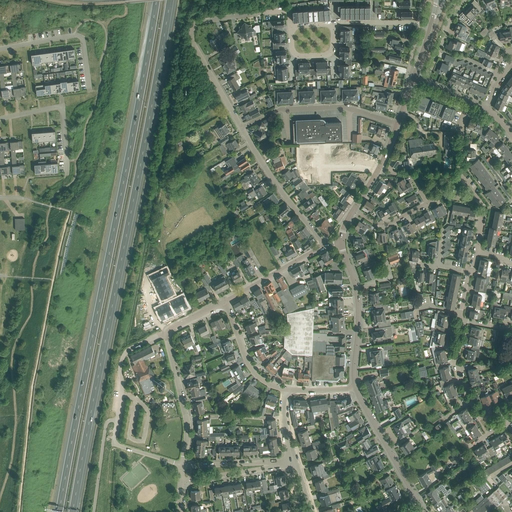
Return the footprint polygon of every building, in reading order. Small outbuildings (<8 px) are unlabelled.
[(495,3),(494,0),(485,0),(486,0),(482,2),(486,9),(485,10),(486,11),(490,10),(497,6),(495,3)] [(484,11),(474,1),(471,3),(473,5),(468,9),(475,15),(478,12),(481,14),(484,11)] [(475,15),(468,9),(464,13),(463,12),(459,15),(469,25),(473,22),(471,19),(475,15)] [(271,21),(272,30),(278,30),(278,27),(284,26),(284,20),(271,21)] [(466,27),(458,23),(454,31),(461,34),(459,38),(465,41),(469,34),(464,31),(466,27)] [(251,24),(247,25),(246,25),(246,26),(244,27),(244,25),(239,26),(240,30),(237,32),(240,34),(241,38),(244,37),(247,40),(249,37),(253,36),(252,33),(254,30),(255,30),(256,32),(260,32),(259,25),(254,25),(255,26),(254,26),(252,29),(251,28),(251,24)] [(340,29),(340,35),(352,36),(352,35),(353,27),(347,26),(346,30),(340,29)] [(485,36),(489,30),(486,27),(479,34),(484,37),(485,36)] [(506,42),(505,32),(499,33),(495,33),(493,30),(491,28),(489,30),(496,39),(498,37),(497,36),(500,36),(501,42),(503,41),(503,42),(506,42)] [(215,39),(210,42),(215,49),(220,46),(218,42),(230,35),(227,30),(215,38),(215,39)] [(278,33),(278,30),(272,30),(272,33),(274,33),(275,39),(285,38),(284,32),(278,33)] [(489,30),(487,33),(493,40),(496,39),(489,30)] [(352,35),(352,36),(340,35),(340,36),(339,36),(339,39),(340,39),(340,41),(346,41),(346,44),(352,44),(352,41),(353,41),(353,35),(352,35)] [(285,44),(285,38),(275,39),(272,39),(273,48),(279,47),(279,44),(285,44)] [(399,43),(400,40),(390,38),(389,44),(394,45),(394,48),(403,50),(404,44),(399,43)] [(447,44),(445,47),(453,51),(454,48),(458,50),(459,49),(462,51),(465,44),(462,42),(454,39),(453,42),(450,41),(448,45),(447,44)] [(492,41),(489,48),(498,52),(500,49),(499,49),(500,47),(494,44),(495,43),(492,41)] [(352,53),(352,44),(346,44),(346,47),(339,47),(339,53),(352,53)] [(279,51),(279,47),(273,48),(273,51),(276,51),(276,56),(286,56),(286,50),(279,51)] [(497,56),(498,52),(489,48),(486,53),(495,57),(496,55),(497,56)] [(42,62),(40,53),(31,55),(33,65),(42,63),(42,62)] [(351,62),(352,53),(339,53),(339,54),(338,54),(338,57),(339,57),(339,58),(345,58),(345,62),(351,62)] [(400,63),(401,57),(388,54),(388,55),(389,55),(388,60),(400,63)] [(228,55),(219,60),(227,74),(236,69),(228,55)] [(452,63),(453,65),(455,66),(457,62),(456,59),(446,55),(444,60),(446,61),(445,64),(442,63),(441,65),(439,65),(436,72),(441,74),(443,71),(446,72),(447,69),(449,70),(452,63)] [(286,61),(286,56),(276,56),(274,56),(274,65),(280,65),(280,62),(286,61)] [(492,62),(484,58),(482,64),(491,68),(492,65),(492,64),(492,62)] [(313,75),(313,69),(310,69),(309,62),(304,63),(304,74),(305,74),(310,74),(310,75),(313,75)] [(322,74),(321,62),(316,62),(316,69),(313,69),(313,75),(322,74)] [(327,62),(321,62),(322,74),(331,74),(331,68),(327,68),(327,62)] [(351,71),(351,62),(345,62),(345,65),(339,65),(339,66),(338,66),(338,69),(339,69),(339,70),(351,71)] [(23,72),(22,63),(10,65),(11,72),(12,80),(17,80),(16,73),(23,72)] [(304,74),(304,63),(298,63),(298,69),(295,69),(296,75),(299,75),(305,74),(304,74)] [(11,72),(10,65),(0,65),(0,79),(0,82),(5,81),(4,73),(11,72)] [(280,68),(280,65),(274,65),(275,75),(277,74),(287,73),(287,72),(288,72),(288,69),(287,69),(287,68),(280,68)] [(386,73),(385,75),(389,76),(397,77),(398,70),(390,69),(389,71),(388,71),(386,72),(385,73),(386,73)] [(459,71),(456,69),(455,73),(453,72),(449,80),(452,81),(452,83),(454,84),(459,71)] [(351,80),(351,71),(339,70),(338,76),(345,76),(345,80),(351,80)] [(459,84),(463,76),(460,75),(461,72),(459,71),(454,84),(456,85),(457,83),(459,84)] [(237,72),(230,76),(231,79),(228,81),(233,90),(240,87),(236,80),(240,78),(237,72)] [(288,79),(287,73),(277,74),(277,80),(275,80),(276,83),(282,83),(281,79),(288,79)] [(381,74),(381,77),(384,77),(384,78),(385,78),(384,86),(388,87),(393,88),(394,85),(395,85),(397,77),(389,76),(385,75),(381,74)] [(470,88),(472,82),(473,81),(470,80),(472,77),(469,75),(468,78),(464,88),(466,89),(467,87),(469,88),(470,88)] [(464,88),(468,78),(463,76),(459,84),(462,85),(461,87),(464,88)] [(27,94),(26,87),(18,88),(17,80),(12,80),(13,88),(14,96),(27,94)] [(14,96),(13,88),(6,89),(5,81),(0,82),(1,90),(2,98),(14,96)] [(473,94),(477,84),(472,82),(470,88),(469,88),(468,90),(471,91),(471,93),(473,94)] [(511,95),(511,88),(505,83),(503,85),(505,86),(503,88),(504,89),(502,93),(508,95),(509,93),(510,93),(511,95)] [(37,95),(46,94),(45,84),(35,86),(37,95)] [(479,94),(482,86),(477,84),(473,94),(475,95),(476,93),(479,94)] [(361,94),(362,86),(354,87),(354,89),(350,89),(350,100),(355,100),(355,99),(358,99),(357,94),(361,94)] [(483,98),(487,88),(482,86),(479,94),(481,95),(481,97),(483,98)] [(339,95),(339,87),(332,88),(332,90),(328,90),(329,101),(333,101),(333,100),(336,100),(336,95),(339,95)] [(350,100),(350,89),(346,90),(346,87),(339,87),(339,95),(343,94),(343,100),(346,100),(346,101),(350,100)] [(318,95),(317,88),(310,89),(310,91),(307,91),(307,102),(311,102),(311,101),(314,101),(314,96),(318,95)] [(329,101),(328,90),(324,90),(324,88),(317,88),(318,95),(321,95),(322,101),(325,101),(329,101)] [(296,96),(296,89),(289,89),(289,92),(285,92),(285,103),(290,103),(290,102),(293,102),(292,96),(296,96)] [(307,102),(307,91),(303,91),(303,89),(296,89),(296,96),(300,96),(300,102),(303,101),(303,102),(307,102)] [(247,90),(235,96),(238,102),(249,97),(250,96),(250,95),(247,90)] [(285,103),(285,92),(281,92),(281,90),(274,90),(274,97),(278,97),(278,102),(281,102),(281,103),(285,103)] [(497,94),(497,96),(506,100),(509,101),(511,96),(508,95),(502,93),(500,92),(499,95),(497,94)] [(391,104),(392,98),(377,95),(378,96),(376,104),(377,104),(376,109),(386,111),(388,103),(391,104)] [(422,96),(416,109),(424,112),(424,111),(429,99),(422,96)] [(504,105),(506,100),(497,96),(496,99),(497,99),(496,102),(504,105)] [(255,105),(252,99),(247,102),(247,103),(240,106),(244,112),(249,110),(251,112),(249,113),(252,117),(260,113),(257,108),(256,109),(254,105),(255,105)] [(429,99),(424,111),(431,114),(432,113),(431,113),(436,102),(429,99)] [(436,102),(431,113),(432,113),(438,116),(443,105),(436,102)] [(502,111),(504,105),(496,102),(495,105),(493,104),(492,107),(502,111)] [(438,116),(437,117),(444,120),(445,119),(449,107),(443,105),(438,116)] [(449,107),(445,119),(451,121),(456,110),(449,107)] [(341,122),(325,123),(325,124),(321,124),(320,119),(297,120),(297,123),(293,123),(294,143),(322,142),(322,141),(319,141),(319,140),(326,140),(326,141),(342,141),(341,122)] [(473,130),(476,122),(470,119),(468,124),(467,124),(465,129),(467,129),(468,128),(473,130)] [(264,127),(262,122),(256,124),(259,129),(260,131),(258,132),(257,132),(255,133),(256,137),(257,137),(259,142),(267,138),(263,130),(262,128),(264,127)] [(481,135),(484,129),(481,127),(482,124),(476,122),(473,130),(479,132),(479,133),(481,135)] [(219,126),(213,130),(219,138),(220,137),(221,140),(219,141),(221,145),(230,139),(227,136),(225,137),(224,135),(230,131),(225,124),(220,127),(219,126)] [(384,137),(386,129),(379,126),(372,124),(371,127),(374,127),(372,133),(377,134),(376,135),(384,137)] [(489,139),(494,132),(489,128),(487,131),(484,129),(481,135),(479,137),(483,140),(486,137),(489,139)] [(499,137),(494,132),(489,139),(491,142),(489,144),(489,145),(492,148),(493,148),(500,141),(497,139),(499,137)] [(361,134),(358,134),(353,134),(353,142),(361,142),(361,134)] [(423,138),(419,139),(420,148),(423,147),(424,155),(425,155),(435,153),(434,143),(424,145),(423,138)] [(239,146),(235,139),(226,144),(230,151),(239,146)] [(420,148),(419,139),(409,141),(411,157),(425,155),(424,155),(423,147),(420,148)] [(23,148),(23,141),(10,142),(11,150),(11,157),(16,157),(15,149),(23,148)] [(498,154),(508,146),(506,144),(505,145),(503,143),(502,144),(500,141),(493,148),(495,150),(498,154)] [(11,150),(10,142),(0,142),(0,158),(4,158),(3,151),(11,150)] [(365,143),(363,148),(377,153),(380,147),(373,144),(370,142),(370,143),(367,143),(367,144),(365,143)] [(222,144),(219,146),(224,155),(227,153),(222,144)] [(477,144),(470,144),(470,150),(467,150),(467,160),(473,160),(476,159),(476,150),(477,150),(477,144)] [(503,156),(510,151),(508,149),(509,148),(508,146),(498,154),(497,154),(499,157),(502,155),(503,156)] [(278,149),(270,153),(274,160),(273,161),(274,164),(273,164),(277,171),(285,168),(284,166),(286,165),(284,156),(279,158),(278,156),(281,154),(278,149)] [(341,162),(341,152),(337,152),(337,149),(332,149),(332,160),(336,160),(336,162),(341,162)] [(346,152),(341,152),(341,162),(347,162),(347,160),(351,160),(351,149),(346,149),(346,152)] [(507,161),(511,156),(511,153),(511,154),(510,151),(503,156),(507,161)] [(371,165),(373,159),(363,155),(361,161),(371,165)] [(502,181),(488,162),(483,155),(482,156),(501,182),(502,181)] [(240,167),(248,162),(245,158),(237,163),(235,159),(236,158),(234,156),(226,161),(227,163),(229,162),(229,163),(231,166),(231,167),(224,171),(226,175),(240,167)] [(25,172),(24,165),(17,165),(16,157),(11,157),(12,166),(13,173),(25,172)] [(13,173),(12,166),(5,166),(4,158),(0,158),(0,164),(0,167),(1,174),(13,173)] [(394,158),(390,164),(395,168),(400,162),(394,158)] [(488,191),(486,193),(496,206),(505,200),(495,186),(496,186),(496,187),(499,184),(497,181),(495,182),(478,159),(469,166),(488,191)] [(220,179),(219,179),(219,180),(221,182),(225,179),(234,173),(235,174),(242,170),(242,171),(245,169),(250,166),(248,162),(240,167),(226,175),(223,177),(220,179)] [(288,170),(283,174),(287,180),(292,176),(294,178),(296,177),(293,171),(290,172),(288,170)] [(243,179),(240,181),(242,184),(245,182),(256,175),(253,171),(247,175),(244,177),(245,178),(243,179)] [(347,177),(343,183),(344,183),(346,184),(350,186),(349,187),(351,187),(353,189),(359,180),(356,178),(358,176),(352,172),(349,177),(347,177)] [(245,182),(242,184),(244,187),(246,185),(247,186),(249,184),(249,183),(251,181),(253,185),(257,182),(259,181),(256,175),(245,182)] [(294,178),(292,180),(294,182),(293,183),(297,187),(299,186),(302,190),(302,189),(303,190),(300,192),(304,197),(305,198),(305,197),(309,195),(306,191),(309,188),(308,186),(307,186),(301,177),(299,179),(297,176),(296,177),(294,178)] [(398,185),(396,186),(400,194),(405,192),(406,193),(409,191),(413,188),(411,184),(410,184),(409,183),(410,182),(409,182),(407,183),(404,178),(396,183),(398,185)] [(384,193),(389,186),(393,189),(395,186),(393,184),(394,183),(390,181),(389,182),(387,185),(379,180),(373,191),(379,195),(382,191),(384,193)] [(510,196),(501,185),(500,186),(508,197),(509,197),(510,196)] [(267,193),(263,186),(254,191),(253,188),(247,192),(248,195),(250,194),(252,198),(256,195),(258,198),(267,193)] [(351,194),(347,191),(344,189),(341,193),(344,195),(345,196),(348,198),(351,194)] [(309,195),(305,197),(307,200),(314,194),(313,192),(309,195)] [(272,204),(278,200),(273,193),(264,200),(264,201),(263,202),(265,205),(267,204),(267,205),(268,206),(272,203),(272,204)] [(411,193),(404,196),(399,200),(400,203),(407,199),(410,205),(414,203),(413,202),(418,200),(414,194),(413,195),(411,193)] [(328,205),(323,198),(321,195),(318,197),(320,200),(325,207),(328,205)] [(346,212),(351,205),(345,201),(348,198),(345,196),(341,202),(343,203),(340,207),(346,212)] [(370,202),(367,200),(363,206),(370,210),(374,205),(375,206),(377,203),(379,204),(380,202),(372,196),(371,199),(372,200),(370,202)] [(311,198),(303,204),(308,210),(316,204),(311,198)] [(391,205),(386,208),(390,216),(391,216),(391,215),(392,214),(393,215),(396,213),(395,210),(398,209),(394,201),(390,204),(391,205)] [(278,205),(273,208),(276,213),(277,212),(281,217),(282,216),(282,217),(285,215),(284,214),(290,209),(286,203),(280,208),(278,205)] [(333,215),(339,220),(345,212),(335,204),(332,207),(336,210),(333,215)] [(439,206),(432,209),(435,214),(434,214),(436,218),(442,214),(443,216),(447,214),(445,212),(446,211),(443,205),(439,207),(439,206)] [(390,216),(386,208),(380,211),(379,209),(375,212),(379,219),(382,217),(383,220),(387,218),(386,217),(388,216),(389,217),(390,216)] [(315,211),(311,215),(316,221),(320,217),(317,214),(320,212),(318,209),(315,212),(315,211)] [(422,215),(421,215),(425,223),(427,225),(432,222),(436,220),(432,213),(429,214),(428,212),(424,214),(425,215),(423,216),(422,215)] [(425,223),(421,215),(420,216),(420,217),(419,218),(418,217),(415,219),(416,222),(413,223),(417,230),(421,228),(420,226),(425,223)] [(25,230),(24,218),(15,219),(15,230),(25,230)] [(325,220),(318,227),(327,236),(334,229),(325,220)] [(359,221),(355,228),(358,229),(356,232),(361,235),(362,233),(366,227),(368,228),(370,228),(372,226),(370,225),(363,220),(362,223),(359,221)] [(417,230),(413,223),(411,225),(409,222),(403,226),(405,230),(405,231),(407,234),(412,231),(413,233),(417,230)] [(500,230),(501,224),(493,222),(492,228),(498,229),(498,230),(500,230)] [(300,231),(297,233),(300,237),(303,240),(311,234),(305,226),(300,231)] [(295,236),(292,231),(291,228),(286,231),(288,234),(291,239),(295,236)] [(390,234),(388,234),(388,239),(391,238),(393,237),(394,237),(396,240),(402,237),(406,243),(408,242),(401,229),(398,230),(398,228),(391,232),(389,233),(390,234)] [(375,238),(377,238),(378,238),(378,242),(385,241),(385,242),(388,242),(388,234),(385,234),(385,232),(377,233),(375,233),(375,238)] [(363,235),(355,236),(355,239),(354,239),(354,247),(359,247),(359,246),(363,246),(363,240),(366,240),(366,236),(363,235)] [(275,250),(281,247),(276,239),(270,242),(275,250)] [(296,249),(301,246),(297,239),(292,242),(296,249)] [(438,252),(439,245),(439,241),(436,242),(435,242),(432,242),(430,243),(429,244),(428,244),(429,246),(428,255),(431,255),(431,256),(435,256),(435,251),(438,252)] [(305,252),(313,246),(310,242),(302,247),(305,252)] [(285,246),(282,248),(288,259),(297,254),(293,247),(287,250),(285,246)] [(364,249),(357,252),(357,255),(356,255),(359,263),(363,261),(365,264),(369,262),(371,261),(370,258),(367,259),(364,252),(365,252),(364,249)] [(323,259),(319,261),(322,267),(334,260),(331,254),(330,255),(329,254),(327,251),(326,250),(320,254),(323,259)] [(418,262),(419,251),(412,250),(411,261),(409,261),(411,268),(414,268),(415,268),(416,261),(418,262)] [(227,273),(217,254),(213,256),(223,275),(227,273)] [(400,260),(398,255),(389,259),(391,264),(400,260)] [(244,267),(249,275),(255,272),(250,263),(247,258),(243,261),(246,266),(244,267)] [(374,261),(364,265),(365,270),(363,270),(367,280),(376,276),(372,267),(376,265),(374,261)] [(299,265),(295,268),(299,274),(300,276),(304,274),(303,272),(304,271),(305,270),(302,264),(299,265)] [(479,265),(478,271),(482,272),(482,274),(490,276),(490,273),(490,272),(491,267),(490,267),(487,267),(479,265)] [(167,267),(150,276),(152,280),(152,281),(152,282),(169,273),(168,270),(164,271),(163,269),(166,268),(167,268),(167,267)] [(231,274),(236,283),(243,279),(237,268),(233,270),(235,273),(231,274)] [(291,270),(289,271),(293,277),(298,274),(299,274),(295,268),(291,270)] [(498,273),(497,280),(500,280),(500,281),(506,282),(506,281),(506,279),(508,274),(509,269),(502,268),(501,273),(498,273)] [(426,280),(426,274),(423,274),(423,272),(417,271),(416,280),(423,281),(423,280),(426,280)] [(426,272),(426,274),(426,280),(426,281),(432,282),(431,291),(435,292),(435,282),(436,275),(433,274),(433,273),(426,272)] [(169,273),(152,282),(153,282),(154,284),(155,287),(168,281),(167,278),(164,280),(162,277),(170,274),(169,273)] [(342,283),(342,273),(325,273),(325,274),(320,275),(312,277),(318,295),(326,292),(323,282),(325,282),(324,283),(342,283)] [(477,276),(476,282),(487,284),(488,285),(490,276),(482,274),(481,277),(477,276)] [(224,275),(218,279),(223,289),(230,286),(224,275)] [(289,289),(282,276),(276,279),(285,293),(279,296),(289,313),(298,307),(288,289),(289,289)] [(223,289),(218,279),(211,282),(217,293),(223,289)] [(313,279),(307,281),(308,285),(310,290),(315,288),(313,279)] [(168,281),(155,287),(156,288),(156,289),(158,293),(171,287),(169,284),(167,285),(165,283),(168,282),(168,281)] [(279,296),(271,282),(264,286),(269,294),(273,291),(276,297),(279,296)] [(486,293),(487,284),(476,282),(475,288),(479,289),(478,291),(483,292),(486,293)] [(303,283),(290,289),(295,299),(308,292),(310,291),(306,284),(304,285),(303,283)] [(171,287),(158,293),(159,294),(159,295),(161,300),(162,300),(162,299),(174,294),(172,290),(169,291),(168,289),(171,287)] [(195,294),(199,302),(203,300),(203,299),(210,295),(206,288),(195,294)] [(260,288),(254,291),(259,299),(256,301),(259,307),(262,305),(261,302),(266,299),(264,295),(264,294),(260,288)] [(332,289),(328,289),(328,291),(332,291),(332,295),(332,297),(339,297),(339,295),(343,295),(343,293),(344,293),(344,290),(343,290),(343,288),(332,289)] [(474,293),(472,299),(481,301),(484,301),(486,293),(483,292),(478,291),(478,294),(474,293)] [(382,292),(370,294),(371,303),(373,302),(374,306),(382,304),(382,301),(379,301),(378,295),(383,295),(382,292)] [(183,295),(176,298),(182,310),(183,310),(182,310),(182,309),(184,308),(184,309),(185,309),(189,307),(183,295)] [(254,298),(250,301),(247,296),(240,299),(243,306),(244,306),(246,308),(253,303),(256,309),(259,307),(256,301),(254,298)] [(170,301),(169,301),(175,312),(176,312),(176,313),(177,313),(178,312),(182,310),(176,298),(172,300),(174,303),(171,304),(170,301)] [(243,306),(240,299),(233,304),(236,310),(237,310),(239,313),(241,312),(239,309),(243,306)] [(472,299),(471,305),(476,306),(475,309),(480,310),(481,307),(480,306),(481,301),(472,299)] [(166,303),(163,304),(169,317),(173,315),(174,315),(174,314),(173,313),(175,312),(169,301),(169,302),(171,304),(168,305),(166,303)] [(454,309),(455,303),(447,302),(447,301),(444,301),(443,307),(446,307),(454,309)] [(493,301),(492,303),(491,310),(494,310),(493,316),(498,317),(500,308),(501,304),(498,304),(496,301),(493,301)] [(157,311),(156,311),(157,315),(159,314),(162,320),(166,318),(168,317),(169,317),(163,304),(162,304),(164,307),(161,309),(160,306),(156,308),(157,311)] [(372,310),(373,313),(374,317),(385,315),(384,311),(388,310),(387,304),(375,306),(376,310),(372,310)] [(335,309),(328,310),(328,314),(334,314),(334,312),(344,311),(343,305),(334,306),(335,309)] [(508,313),(510,307),(504,306),(504,308),(500,308),(498,317),(504,318),(505,312),(508,313)] [(313,332),(314,311),(314,308),(311,308),(289,313),(287,313),(288,331),(285,331),(285,337),(284,347),(287,349),(287,350),(289,352),(292,354),(298,355),(298,354),(299,354),(302,354),(305,354),(310,355),(312,355),(313,351),(313,332)] [(484,311),(482,310),(480,310),(475,309),(474,311),(470,311),(469,317),(480,319),(481,314),(483,313),(484,311)] [(438,310),(437,313),(440,313),(439,319),(448,321),(449,315),(444,314),(444,311),(438,310)] [(385,320),(385,315),(374,317),(375,324),(378,323),(379,327),(391,325),(390,319),(385,320)] [(215,321),(211,323),(214,330),(218,328),(225,325),(227,329),(230,327),(228,322),(224,323),(223,321),(224,321),(223,320),(222,317),(215,321)] [(433,318),(431,327),(434,327),(441,329),(441,326),(447,327),(448,321),(439,319),(436,319),(433,318)] [(257,325),(256,322),(256,323),(255,320),(251,321),(252,324),(246,326),(248,332),(256,330),(255,330),(258,329),(259,332),(266,330),(265,330),(266,325),(258,327),(257,325)] [(424,336),(422,321),(415,322),(418,337),(424,336)] [(211,336),(206,325),(196,330),(198,334),(201,333),(202,335),(205,334),(207,337),(211,336)] [(372,332),(373,335),(374,339),(378,339),(378,341),(383,340),(382,338),(386,337),(386,336),(392,335),(391,326),(375,328),(376,330),(377,332),(372,332)] [(431,327),(431,330),(433,331),(432,336),(435,337),(445,339),(446,333),(440,332),(441,329),(434,327),(431,327)] [(481,330),(480,329),(471,327),(471,329),(470,329),(469,334),(475,335),(474,338),(478,339),(481,339),(485,340),(485,336),(483,336),(483,333),(482,331),(481,330)] [(313,332),(313,351),(319,352),(319,351),(327,352),(326,354),(334,355),(334,350),(344,351),(345,336),(327,335),(327,333),(320,333),(313,332)] [(259,334),(250,337),(252,344),(255,343),(255,345),(259,344),(264,343),(264,342),(263,342),(263,341),(262,337),(261,337),(262,336),(261,336),(260,337),(259,334)] [(196,345),(191,335),(186,337),(182,339),(186,347),(190,345),(192,344),(195,351),(198,350),(196,345)] [(432,336),(430,347),(431,347),(437,347),(438,343),(444,344),(445,339),(435,337),(432,336)] [(468,339),(467,343),(473,344),(473,348),(479,349),(481,339),(478,339),(474,338),(469,337),(469,339),(468,339)] [(211,345),(208,346),(210,349),(219,345),(223,343),(222,340),(221,341),(218,342),(214,343),(211,345)] [(223,343),(219,345),(220,348),(222,348),(223,352),(224,351),(225,351),(233,348),(232,348),(232,347),(233,347),(232,343),(231,343),(230,341),(223,343)] [(264,352),(267,350),(265,346),(267,345),(266,343),(260,344),(261,347),(254,350),(257,355),(264,352)] [(133,365),(136,372),(138,371),(148,367),(144,359),(151,357),(150,356),(155,354),(151,346),(131,356),(135,364),(133,365)] [(437,347),(431,347),(432,349),(432,352),(435,352),(437,357),(446,355),(444,349),(438,351),(437,347)] [(479,349),(473,348),(471,348),(471,350),(466,350),(464,358),(475,360),(476,356),(478,357),(480,349),(479,349)] [(280,350),(273,355),(275,359),(281,353),(281,352),(282,352),(280,350)] [(372,365),(381,364),(381,359),(383,359),(383,355),(380,355),(379,350),(370,351),(372,365)] [(345,355),(341,355),(341,356),(336,356),(336,355),(319,354),(319,352),(313,351),(312,355),(312,361),(312,368),(312,381),(316,381),(316,379),(337,380),(339,378),(339,377),(343,377),(343,371),(344,371),(345,370),(345,368),(344,368),(344,367),(343,367),(343,365),(344,365),(345,355)] [(265,354),(264,352),(257,355),(259,360),(269,355),(268,353),(265,354)] [(237,360),(234,353),(230,355),(223,358),(224,361),(228,359),(230,364),(233,363),(233,362),(233,361),(237,360)] [(447,360),(446,355),(437,357),(434,358),(435,363),(436,366),(442,365),(442,362),(447,360)] [(269,371),(274,365),(272,363),(274,360),(272,359),(264,367),(269,371)] [(191,364),(185,366),(186,368),(184,369),(185,372),(184,372),(185,375),(186,377),(194,375),(191,364)] [(276,367),(274,365),(269,371),(273,374),(280,366),(278,364),(276,367)] [(468,370),(470,377),(478,374),(477,370),(484,369),(485,367),(484,364),(479,364),(473,365),(474,369),(468,370)] [(232,369),(230,371),(232,376),(235,375),(242,371),(239,365),(232,369)] [(443,368),(442,365),(436,366),(437,370),(440,369),(441,374),(450,372),(449,366),(443,368)] [(139,382),(154,375),(151,369),(149,366),(148,367),(138,371),(136,372),(137,375),(136,375),(137,376),(139,382)] [(289,367),(284,366),(281,378),(287,379),(289,367)] [(245,376),(244,374),(245,373),(243,370),(242,371),(235,375),(236,378),(237,381),(236,381),(237,383),(229,388),(228,389),(230,392),(234,390),(234,391),(239,386),(242,384),(239,380),(245,376)] [(451,378),(450,372),(441,374),(442,379),(440,380),(441,384),(447,382),(446,379),(451,378)] [(479,379),(478,374),(470,377),(470,379),(469,379),(470,383),(477,382),(479,387),(489,383),(489,380),(483,381),(482,378),(479,379)] [(139,382),(144,394),(145,394),(146,395),(152,394),(154,393),(156,392),(157,392),(157,393),(158,393),(159,393),(160,394),(161,394),(162,394),(163,394),(164,394),(165,393),(164,390),(165,389),(166,388),(166,387),(166,386),(165,385),(165,384),(164,383),(163,383),(163,382),(162,382),(161,382),(160,380),(159,380),(158,380),(156,380),(155,378),(155,377),(154,375),(139,382)] [(200,377),(193,379),(193,382),(187,383),(189,390),(190,389),(198,387),(199,387),(198,383),(201,382),(200,377)] [(370,396),(380,392),(380,393),(381,392),(376,378),(365,382),(370,396)] [(242,384),(239,386),(242,389),(240,391),(247,396),(249,394),(255,399),(260,392),(252,386),(254,384),(250,381),(247,385),(248,386),(248,387),(243,383),(242,384)] [(453,383),(448,385),(447,382),(441,384),(442,388),(444,386),(447,392),(455,389),(453,383)] [(511,394),(507,385),(504,386),(503,384),(498,386),(498,387),(501,393),(504,391),(506,396),(511,394)] [(242,389),(239,386),(234,391),(233,392),(236,395),(240,391),(242,389)] [(199,391),(198,387),(190,389),(192,395),(198,394),(199,397),(205,395),(206,395),(205,389),(199,391)] [(489,387),(486,389),(488,392),(489,394),(493,404),(496,403),(495,401),(498,400),(497,398),(500,396),(499,395),(501,394),(502,394),(501,393),(498,387),(496,389),(497,391),(492,393),(489,387)] [(458,394),(455,389),(447,392),(449,397),(446,398),(448,403),(454,400),(452,396),(458,394)] [(380,392),(370,396),(376,412),(389,407),(387,400),(383,401),(380,393),(380,392)] [(489,394),(488,392),(485,393),(486,396),(481,398),(483,404),(486,403),(487,405),(490,404),(490,405),(493,404),(489,394)] [(201,402),(201,401),(201,400),(206,399),(205,395),(199,397),(195,398),(196,401),(197,401),(197,403),(193,404),(193,408),(194,407),(196,415),(204,413),(202,402),(201,402)] [(274,402),(276,397),(268,395),(265,403),(274,406),(275,402),(274,402)] [(354,404),(351,397),(342,401),(330,401),(331,407),(331,413),(332,413),(338,412),(347,408),(347,407),(354,404)] [(331,407),(330,401),(329,401),(327,401),(326,398),(318,399),(320,408),(317,409),(317,411),(318,411),(328,410),(332,431),(335,430),(334,427),(335,427),(332,413),(331,413),(331,407)] [(317,409),(320,408),(318,399),(311,401),(311,405),(312,412),(310,412),(311,423),(308,424),(308,425),(315,424),(314,414),(318,413),(318,411),(317,411),(317,409)] [(338,416),(348,412),(347,408),(338,412),(332,413),(335,427),(340,426),(340,425),(339,425),(338,416)] [(397,418),(403,415),(399,408),(393,411),(397,418)] [(466,409),(458,413),(456,415),(459,420),(469,414),(466,409)] [(348,415),(346,417),(349,422),(352,421),(354,420),(361,416),(357,410),(349,414),(348,412),(347,412),(348,415)] [(472,419),(469,414),(459,420),(463,428),(469,424),(467,422),(472,419)] [(364,422),(361,416),(354,420),(352,421),(349,423),(352,429),(358,426),(357,425),(364,422)] [(401,421),(393,426),(400,438),(408,434),(411,432),(409,427),(411,426),(409,422),(412,420),(410,417),(403,420),(404,420),(401,422),(401,421)] [(469,424),(463,428),(464,428),(465,430),(467,429),(470,434),(478,429),(475,424),(470,427),(469,424)] [(276,426),(269,427),(264,428),(264,434),(260,434),(261,438),(268,437),(267,434),(269,434),(270,434),(277,433),(276,426)] [(362,436),(357,439),(359,443),(365,440),(364,438),(371,434),(367,428),(366,429),(365,426),(359,429),(362,436)] [(305,429),(300,430),(300,432),(298,433),(300,439),(309,436),(307,430),(306,430),(305,429)] [(429,429),(425,432),(430,439),(434,436),(429,429)] [(481,434),(478,429),(470,434),(473,439),(481,434)] [(505,432),(500,435),(505,443),(510,440),(505,432)] [(505,443),(500,435),(495,438),(499,446),(500,446),(501,448),(506,445),(505,443)] [(311,442),(309,436),(300,439),(302,445),(304,445),(304,446),(310,445),(309,443),(311,442)] [(495,449),(499,446),(495,438),(490,441),(492,446),(490,447),(494,454),(497,453),(495,449)] [(368,439),(362,442),(362,443),(365,449),(366,448),(367,450),(364,451),(367,457),(380,450),(377,445),(372,447),(368,439)] [(209,441),(197,440),(196,447),(205,448),(205,444),(208,445),(209,441)] [(346,440),(338,444),(341,451),(344,450),(344,449),(349,446),(346,440)] [(409,440),(401,446),(405,453),(414,447),(409,440)] [(256,442),(256,445),(250,446),(251,455),(253,455),(253,453),(257,453),(257,448),(260,448),(259,447),(259,443),(260,443),(260,442),(256,442)] [(279,447),(279,444),(270,446),(262,447),(260,447),(260,453),(263,453),(263,451),(270,450),(271,452),(278,451),(278,447),(279,447)] [(494,454),(490,447),(487,449),(484,444),(479,447),(484,455),(489,452),(491,456),(494,454)] [(208,448),(205,448),(196,447),(195,454),(207,455),(208,448)] [(484,455),(479,447),(474,451),(477,455),(474,457),(478,461),(477,462),(479,464),(482,462),(480,460),(479,458),(484,455)] [(317,448),(306,451),(308,459),(312,457),(313,459),(317,458),(316,452),(318,452),(317,448)] [(459,454),(450,459),(453,463),(462,458),(459,454)] [(369,459),(365,461),(368,466),(370,465),(373,470),(375,471),(384,466),(380,459),(378,460),(376,456),(369,459)] [(475,461),(471,464),(475,469),(472,471),(475,475),(481,470),(482,469),(480,466),(479,467),(475,461)] [(311,466),(310,466),(311,466),(313,475),(314,475),(319,473),(320,477),(323,476),(328,474),(327,471),(324,472),(323,468),(322,463),(311,466)] [(432,469),(418,477),(423,486),(432,482),(428,475),(434,471),(434,470),(438,468),(434,463),(430,466),(432,469)] [(465,465),(462,466),(450,475),(454,481),(467,473),(470,471),(468,469),(469,468),(467,466),(466,466),(465,465)] [(507,478),(503,473),(498,477),(502,482),(507,478)] [(384,478),(382,474),(374,478),(375,481),(377,480),(378,482),(380,481),(382,483),(383,482),(385,486),(393,482),(389,475),(386,477),(384,478)] [(277,484),(273,485),(274,489),(282,487),(281,484),(286,483),(285,479),(284,476),(276,477),(277,484)] [(489,488),(484,482),(481,478),(472,484),(475,489),(478,487),(479,487),(480,486),(484,492),(487,489),(487,490),(489,488)] [(255,480),(253,480),(254,489),(260,488),(261,493),(264,493),(264,491),(262,480),(256,481),(255,480)] [(323,480),(315,482),(317,489),(321,488),(322,493),(326,491),(329,491),(328,486),(325,487),(323,480)] [(232,485),(228,485),(229,493),(233,493),(233,496),(236,496),(236,492),(234,483),(231,483),(232,485)] [(242,491),(241,483),(237,484),(237,483),(234,483),(236,492),(242,491)] [(435,489),(428,493),(433,503),(440,498),(437,492),(441,490),(445,496),(451,492),(449,488),(447,490),(442,483),(439,485),(439,486),(435,489)] [(380,507),(378,508),(380,511),(383,511),(386,510),(384,506),(392,501),(392,500),(401,495),(396,485),(386,490),(390,498),(378,504),(380,507)] [(486,496),(472,509),(475,511),(489,499),(496,507),(495,508),(498,511),(505,511),(499,504),(505,498),(507,501),(509,499),(507,496),(499,486),(487,497),(486,496)] [(327,495),(320,497),(322,505),(331,502),(337,500),(336,496),(337,496),(336,492),(339,491),(338,488),(329,491),(326,491),(327,495)] [(288,497),(287,489),(276,491),(276,495),(280,494),(281,498),(288,497)] [(200,491),(191,491),(191,499),(200,499),(200,491)] [(475,501),(478,503),(484,498),(481,495),(475,501)] [(441,500),(434,504),(439,511),(440,511),(442,511),(446,511),(452,509),(450,506),(449,506),(443,498),(441,500)] [(489,499),(475,511),(474,511),(490,511),(495,508),(496,507),(489,499)] [(291,510),(290,502),(280,504),(281,508),(283,508),(283,511),(291,510)]
